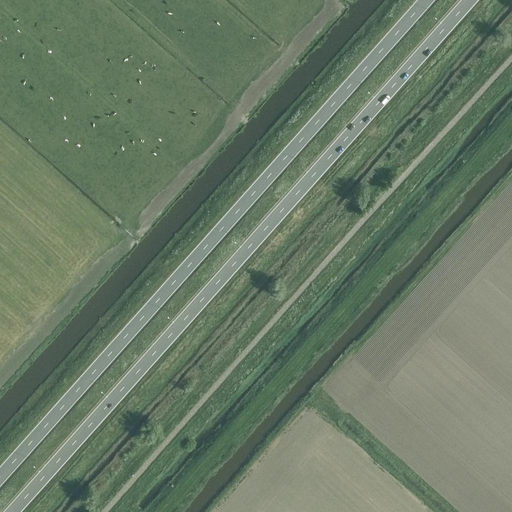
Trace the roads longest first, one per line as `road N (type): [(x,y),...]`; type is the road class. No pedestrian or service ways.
road 1 (trunk): [(12,511),(469,0)]
road 2 (trunk): [(424,0),(0,475)]
